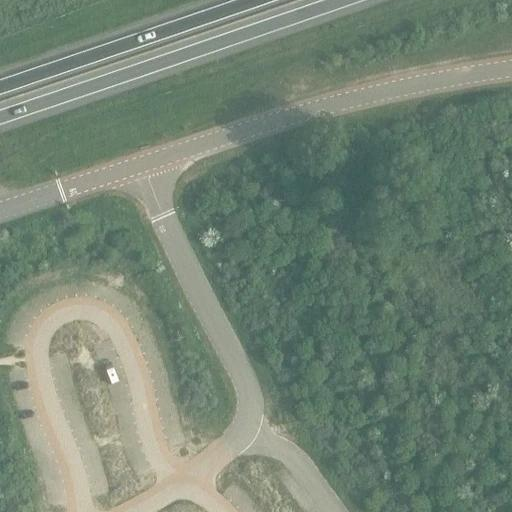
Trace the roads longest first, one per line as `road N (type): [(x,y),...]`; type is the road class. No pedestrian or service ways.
road 1 (trunk): [(0,118),(343,0)]
road 2 (unclassified): [(511,69),(420,84),(234,134)]
road 3 (trunk): [(256,0),(0,86)]
road 4 (unclassified): [(0,210),(234,134)]
